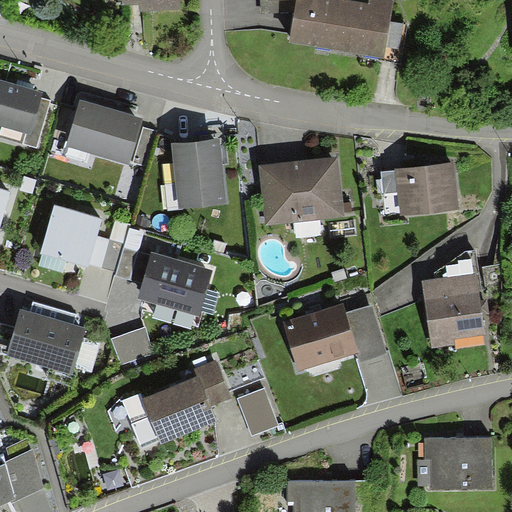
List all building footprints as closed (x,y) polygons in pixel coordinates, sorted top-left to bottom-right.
[(122,0),(123,6),(140,5),(140,11),(184,9),(183,0),(122,0)] [(260,0),(261,13),(295,12),(296,0),(260,0)] [(296,0),(295,12),(290,42),(384,58),(386,46),(404,49),(408,24),(390,21),(393,1),(388,0),(369,0),(369,3),(349,0),(296,0)] [(0,79),(0,125),(26,134),(30,135),(41,98),(43,92),(0,79)] [(51,101),(41,98),(30,135),(26,134),(23,143),(37,147),(51,101)] [(80,99),(67,147),(131,165),(144,117),(80,99)] [(158,131),(143,127),(134,162),(149,166),(158,131)] [(176,182),(166,183),(169,210),(228,204),(220,139),(172,145),(176,182)] [(305,160),(260,165),(267,224),(345,215),(338,156),(305,160)] [(396,171),(382,172),(387,214),(401,212),(401,215),(460,209),(455,162),(395,168),(396,171)] [(0,187),(0,227),(11,191),(0,187)] [(55,205),(40,253),(88,267),(89,264),(97,237),(102,219),(55,205)] [(101,268),(117,272),(129,228),(131,224),(116,220),(110,240),(101,268)] [(144,284),(152,255),(139,252),(145,232),(129,228),(117,272),(116,276),(144,284)] [(110,240),(97,237),(89,264),(101,268),(110,240)] [(465,251),(422,283),(431,349),(457,345),(456,338),(487,333),(475,250),(465,251)] [(212,269),(153,252),(152,255),(144,284),(140,298),(199,315),(212,269)] [(22,309),(16,328),(0,322),(0,353),(73,376),(87,329),(74,325),(77,315),(34,302),(31,312),(22,309)] [(342,303),(283,322),(299,371),(358,352),(345,313),(342,303)] [(374,304),(345,313),(358,352),(360,361),(389,352),(374,304)] [(145,327),(112,339),(121,364),(154,352),(145,327)] [(141,394),(123,402),(142,447),(159,440),(161,445),(218,422),(212,408),(233,399),(216,360),(194,369),(198,376),(144,399),(141,394)] [(265,388),(237,399),(252,437),(280,426),(265,388)] [(493,437),(425,438),(425,459),(418,459),(419,486),(425,486),(425,490),(427,491),(495,490),(493,437)] [(11,501),(12,504),(44,488),(34,449),(31,450),(28,438),(7,448),(10,460),(6,462),(16,499),(11,501)] [(0,511),(15,511),(12,504),(11,501),(16,499),(6,462),(4,456),(0,457),(0,511)] [(352,511),(353,483),(288,483),(287,511),(352,511)]
